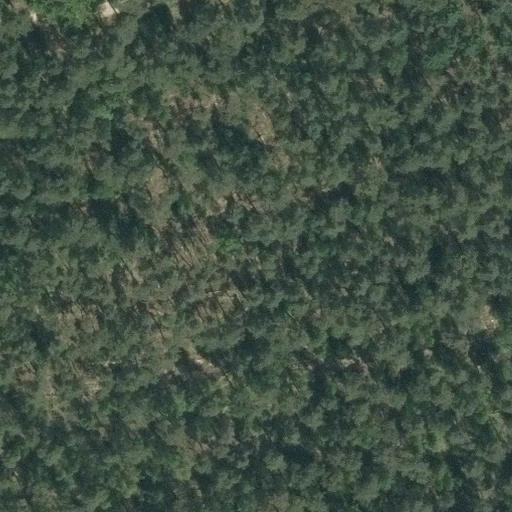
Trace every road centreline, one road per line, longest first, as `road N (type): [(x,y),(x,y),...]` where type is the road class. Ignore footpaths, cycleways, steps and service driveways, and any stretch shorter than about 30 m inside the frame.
road 1 (track): [(511,324),(302,342),(0,386)]
road 2 (track): [(159,0),(0,26)]
